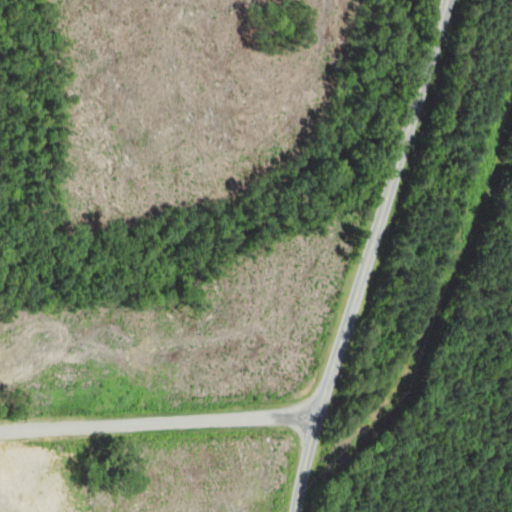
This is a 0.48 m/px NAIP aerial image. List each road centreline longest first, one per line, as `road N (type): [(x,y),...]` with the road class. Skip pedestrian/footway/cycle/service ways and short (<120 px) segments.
road 1 (residential): [(296,511),(318,413),(447,0)]
road 2 (residential): [(0,430),(318,413)]
